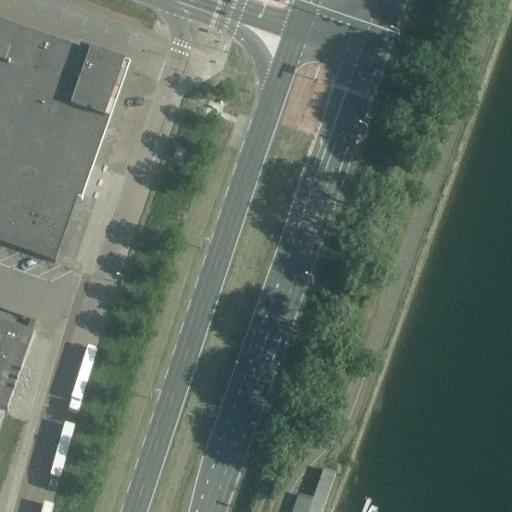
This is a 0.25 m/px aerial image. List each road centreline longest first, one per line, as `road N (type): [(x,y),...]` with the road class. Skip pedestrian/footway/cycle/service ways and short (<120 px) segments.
road 1 (secondary): [(296,32),(134,511)]
road 2 (secondary): [(207,511),(377,38)]
road 3 (unclassified): [(171,0),(178,47),(97,313)]
road 4 (residential): [(97,313),(41,511)]
